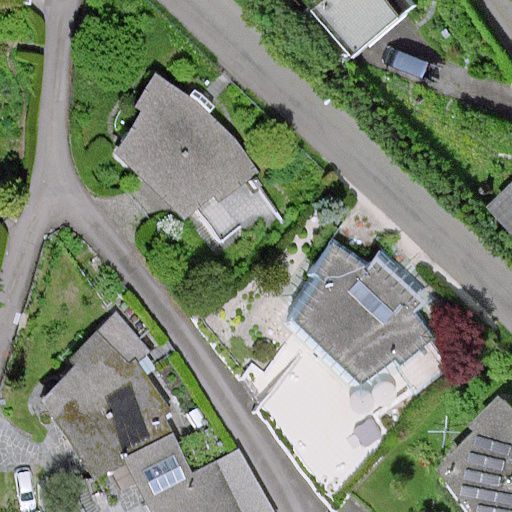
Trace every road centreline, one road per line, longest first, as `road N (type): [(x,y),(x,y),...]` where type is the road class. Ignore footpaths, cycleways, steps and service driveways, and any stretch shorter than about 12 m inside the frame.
road 1 (tertiary): [(511,306),(186,0)]
road 2 (residential): [(290,511),(238,414),(124,259)]
road 3 (residential): [(64,0),(44,183)]
road 4 (residential): [(44,183),(0,328)]
